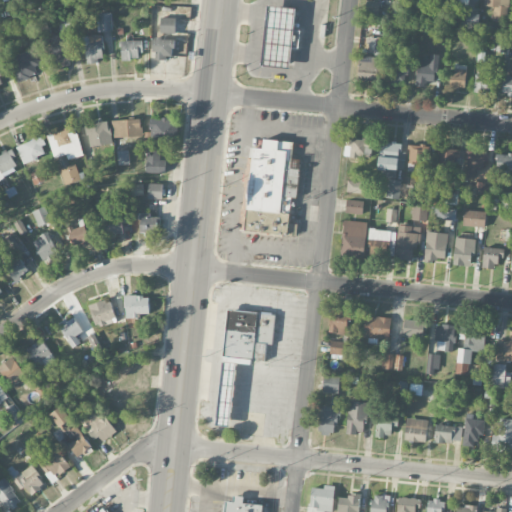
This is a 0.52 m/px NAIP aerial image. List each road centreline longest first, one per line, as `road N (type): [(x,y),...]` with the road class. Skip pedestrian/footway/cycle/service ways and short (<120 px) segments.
road 1 (residential): [(511,301),(146,263),(69,283),(0,332)]
road 2 (residential): [(511,124),(167,88),(92,92),(0,120)]
road 3 (residential): [(350,0),(293,511)]
road 4 (secondary): [(222,0),(166,511)]
road 5 (residential): [(511,479),(174,445)]
road 6 (residential): [(173,456),(137,452),(57,511)]
